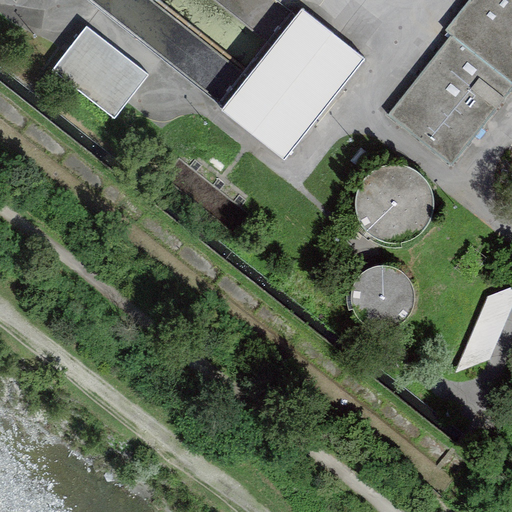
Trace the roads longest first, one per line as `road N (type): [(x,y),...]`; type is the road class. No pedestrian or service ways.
road 1 (track): [(0,205),(387,511)]
road 2 (track): [(262,511),(0,313)]
